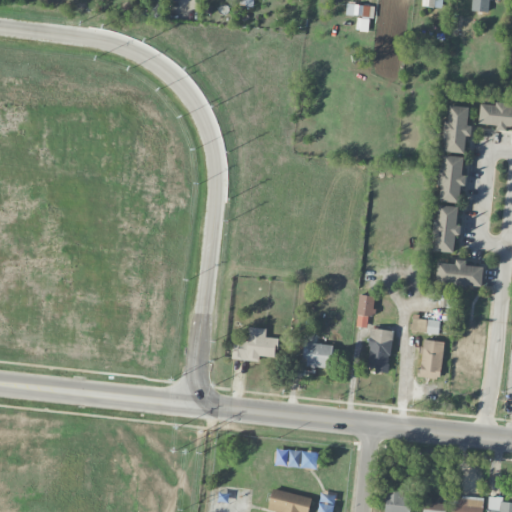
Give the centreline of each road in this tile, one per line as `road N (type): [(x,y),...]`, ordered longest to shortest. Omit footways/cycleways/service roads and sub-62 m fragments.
road 1 (residential): [(194,404),(216,184),(212,141),(196,104),(175,78),(128,46),(0,26)]
road 2 (tertiary): [(194,404),(511,438)]
road 3 (tertiary): [(0,383),(194,404)]
